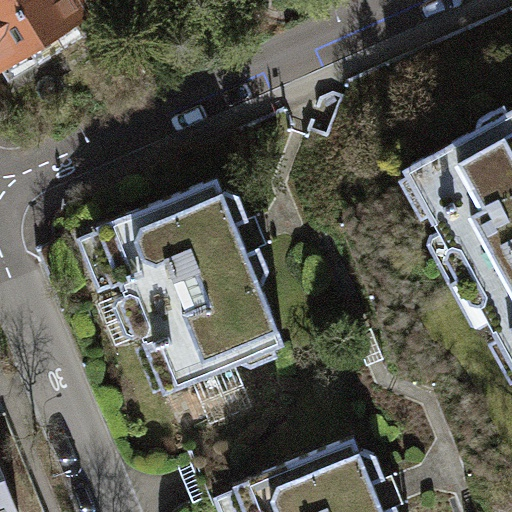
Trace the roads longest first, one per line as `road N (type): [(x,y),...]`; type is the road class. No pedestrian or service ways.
road 1 (residential): [(0,179),(412,0)]
road 2 (residential): [(0,249),(111,511)]
